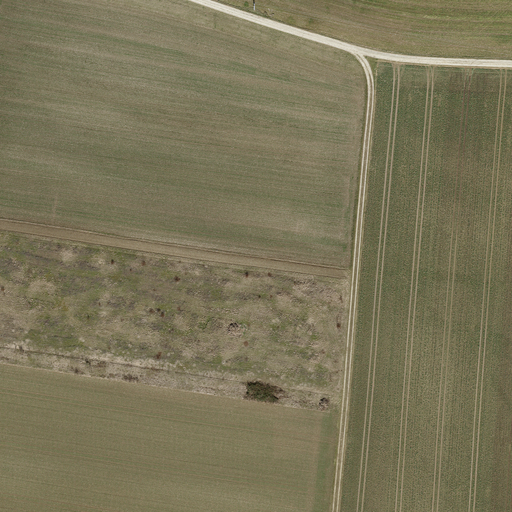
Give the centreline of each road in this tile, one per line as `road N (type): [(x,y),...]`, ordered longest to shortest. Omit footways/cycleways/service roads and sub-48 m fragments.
road 1 (track): [(335,511),(372,86),(365,59),(352,49)]
road 2 (track): [(202,0),(403,60),(511,64)]
